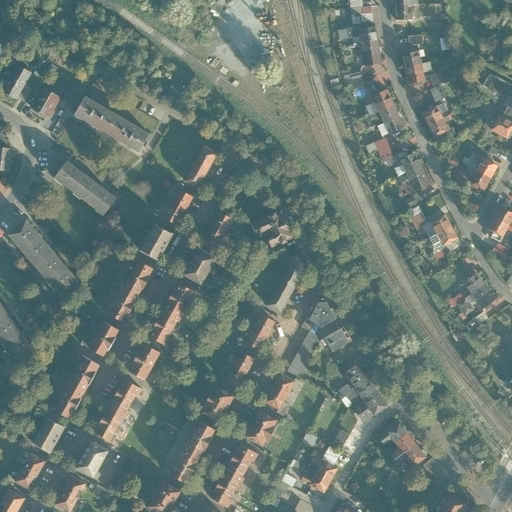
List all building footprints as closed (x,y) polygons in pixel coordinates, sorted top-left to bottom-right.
[(395,5),(395,20),(411,19),(411,4),(395,5)] [(361,6),(350,7),(351,14),(354,14),(354,23),(361,23),(360,13),(362,13),(361,6)] [(446,13),(437,14),(438,22),(447,21),(446,13)] [(350,37),(359,35),(360,42),(377,39),(375,26),(358,29),(358,26),(349,27),(350,37)] [(422,34),(408,35),(409,44),(423,43),(422,34)] [(449,36),(439,38),(442,50),(451,48),(449,36)] [(377,39),(360,42),(364,66),(381,63),(377,39)] [(401,53),(405,68),(421,64),(417,49),(401,53)] [(405,68),(409,84),(425,80),(421,64),(405,68)] [(16,65),(2,90),(17,99),(31,73),(16,65)] [(440,70),(429,75),(433,86),(445,82),(440,70)] [(361,71),(349,74),(351,80),(362,77),(361,71)] [(376,74),(362,78),(364,87),(378,83),(376,74)] [(33,88),(38,78),(33,75),(28,85),(33,88)] [(508,106),(511,107),(511,84),(495,76),(489,89),(506,98),(503,103),(508,106)] [(460,92),(467,84),(462,79),(455,87),(460,92)] [(441,84),(430,89),(436,101),(446,97),(441,84)] [(43,87),(31,108),(49,117),(61,96),(43,87)] [(372,95),(379,112),(395,105),(387,88),(372,95)] [(66,109),(74,95),(67,92),(60,105),(66,109)] [(71,114),(105,133),(116,115),(81,96),(71,114)] [(421,111),(427,124),(450,113),(448,110),(441,113),(437,104),(421,111)] [(395,105),(379,112),(388,133),(404,127),(395,105)] [(427,124),(433,137),(449,130),(445,121),(452,118),(450,113),(427,124)] [(464,113),(459,119),(466,124),(470,119),(464,113)] [(507,138),(511,128),(511,120),(499,113),(497,117),(490,113),(482,128),(491,133),(493,130),(507,138)] [(139,152),(150,134),(116,115),(105,133),(139,152)] [(0,168),(9,170),(11,148),(10,148),(4,134),(0,131),(0,168)] [(385,138),(374,142),(377,148),(388,144),(385,138)] [(388,144),(377,148),(381,157),(392,152),(388,144)] [(207,170),(217,153),(202,145),(192,162),(207,170)] [(394,167),(398,176),(422,166),(415,152),(400,159),(402,164),(394,167)] [(466,164),(469,165),(491,177),(497,166),(473,153),(466,164)] [(459,160),(453,157),(451,163),(457,166),(459,160)] [(55,178),(79,196),(91,179),(68,161),(55,178)] [(197,187),(207,170),(192,162),(182,179),(197,187)] [(457,176),(484,190),(491,177),(469,165),(467,168),(460,170),(457,176)] [(430,184),(422,166),(398,176),(402,184),(410,180),(415,191),(430,184)] [(104,215),(116,198),(91,179),(79,196),(104,215)] [(169,201),(184,210),(192,196),(177,187),(169,201)] [(412,197),(402,202),(405,209),(416,204),(412,197)] [(184,210),(169,201),(161,216),(177,224),(184,210)] [(501,237),(511,218),(511,212),(500,205),(486,228),(501,237)] [(295,237),(279,207),(250,219),(259,237),(268,233),(274,246),(295,237)] [(216,211),(209,226),(224,234),(232,219),(216,211)] [(421,211),(410,217),(416,229),(427,224),(421,211)] [(430,221),(436,233),(452,226),(445,214),(430,221)] [(52,251),(26,220),(7,237),(33,267),(52,251)] [(158,260),(173,233),(157,225),(142,251),(158,260)] [(209,226),(201,241),(217,249),(224,234),(209,226)] [(452,226),(436,233),(443,245),(458,237),(452,226)] [(507,249),(498,243),(495,248),(504,254),(507,249)] [(285,269),(301,277),(307,263),(298,247),(284,254),(288,262),(285,269)] [(444,248),(433,254),(436,260),(447,254),(444,248)] [(78,281),(52,251),(33,267),(60,297),(78,281)] [(197,252),(183,277),(197,284),(210,260),(197,252)] [(143,286),(152,268),(135,259),(125,276),(143,286)] [(291,296),(301,277),(285,269),(275,287),(291,296)] [(463,283),(471,293),(485,283),(477,273),(463,283)] [(133,303),(143,286),(125,276),(116,294),(133,303)] [(485,283),(471,293),(456,304),(464,316),(475,309),(469,302),(472,300),(474,302),(476,301),(482,308),(495,298),(485,283)] [(177,284),(167,302),(182,310),(192,292),(177,284)] [(281,314),(291,296),(275,287),(265,306),(281,314)] [(124,321),(133,303),(116,294),(106,312),(124,321)] [(327,298),(316,298),(300,326),(309,331),(314,322),(317,324),(319,328),(338,317),(327,298)] [(167,302),(157,319),(172,328),(182,310),(167,302)] [(0,345),(20,331),(0,303),(0,345)] [(483,312),(465,325),(469,331),(487,318),(483,312)] [(267,335),(275,321),(260,313),(252,328),(267,335)] [(157,319),(147,337),(161,346),(172,328),(157,319)] [(112,343),(118,330),(103,322),(96,336),(112,343)] [(341,327),(323,338),(332,352),(350,341),(341,327)] [(259,350),(267,335),(252,328),(244,342),(259,350)] [(20,331),(0,345),(13,364),(34,349),(20,331)] [(308,331),(286,371),(299,378),(321,338),(308,331)] [(499,341),(505,345),(511,335),(505,332),(499,341)] [(104,358),(112,343),(96,336),(89,350),(104,358)] [(150,367),(158,353),(144,345),(136,359),(150,367)] [(246,373),(254,358),(239,350),(231,364),(246,373)] [(89,383),(99,364),(81,354),(71,373),(89,383)] [(141,380),(150,367),(136,359),(128,372),(141,380)] [(344,398),(346,397),(369,380),(357,363),(343,373),(353,387),(351,388),(347,384),(338,390),(344,398)] [(237,387),(246,373),(231,364),(223,379),(237,387)] [(78,401),(89,383),(71,373),(61,391),(78,401)] [(279,373),(271,387),(286,395),(294,381),(279,373)] [(511,377),(505,373),(502,378),(509,382),(511,377)] [(358,394),(363,400),(377,391),(369,380),(346,397),(349,401),(358,394)] [(129,407),(140,390),(124,381),(113,398),(129,407)] [(201,411),(218,421),(232,397),(215,387),(201,411)] [(286,395),(271,387),(263,402),(278,410),(286,395)] [(68,419),(78,401),(61,391),(50,409),(68,419)] [(374,416),(388,406),(377,391),(363,400),(366,405),(355,412),(363,422),(373,415),(374,416)] [(119,425),(129,407),(113,398),(103,415),(119,425)] [(277,419),(260,410),(245,440),(262,448),(265,443),(266,444),(275,426),(274,426),(277,419)] [(108,442),(119,425),(103,415),(92,432),(108,442)] [(50,452),(64,426),(46,417),(32,443),(50,452)] [(206,448),(215,430),(199,421),(189,439),(206,448)] [(391,440),(394,444),(408,434),(399,422),(378,438),(383,445),(391,440)] [(347,435),(339,431),(333,443),(341,447),(347,435)] [(394,460),(416,444),(408,434),(394,444),(399,449),(391,455),(394,460)] [(196,466),(206,448),(189,439),(179,457),(196,466)] [(94,476),(108,451),(90,441),(76,466),(94,476)] [(247,472),(257,453),(239,444),(229,463),(247,472)] [(416,444),(394,460),(399,467),(406,461),(412,469),(426,458),(416,444)] [(330,446),(325,458),(337,464),(343,452),(330,446)] [(37,475),(45,461),(30,453),(22,467),(37,475)] [(186,484),(196,466),(179,457),(170,475),(186,484)] [(331,482),(338,469),(315,457),(311,464),(318,468),(315,474),(331,482)] [(451,480),(432,458),(424,465),(443,487),(451,480)] [(238,491),(247,472),(229,463),(220,481),(238,491)] [(29,490),(37,475),(22,467),(14,481),(29,490)] [(324,495),(331,482),(315,474),(313,478),(306,474),(301,483),(324,495)] [(85,483),(71,475),(62,492),(77,499),(85,483)] [(150,511),(168,511),(180,491),(161,481),(146,510),(150,511)] [(228,509),(238,491),(220,481),(210,500),(228,509)] [(9,492),(0,507),(0,511),(18,511),(25,501),(9,492)] [(61,511),(69,511),(77,499),(62,492),(54,508),(61,511)] [(437,511),(463,511),(468,504),(448,493),(437,511)]
